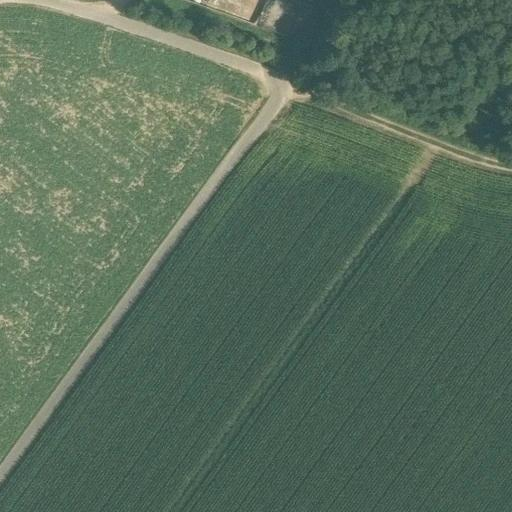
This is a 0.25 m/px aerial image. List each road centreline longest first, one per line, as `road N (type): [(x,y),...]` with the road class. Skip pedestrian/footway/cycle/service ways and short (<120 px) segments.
road 1 (track): [(511,185),(49,0)]
road 2 (unclassified): [(0,474),(280,86)]
